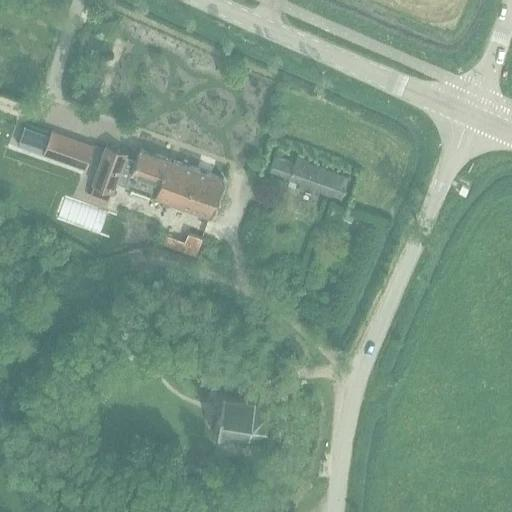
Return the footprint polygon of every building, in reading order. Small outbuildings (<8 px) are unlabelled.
[(84,168),(92,145),(51,130),(43,153),(84,168)] [(116,182),(209,215),(222,178),(139,148),(136,159),(125,155),(127,151),(106,144),(92,183),(113,191),(116,182)] [(308,162),(308,160),(296,156),(294,162),(274,155),(269,169),(289,176),(288,177),(341,197),(348,177),(308,162)] [(336,325),(339,318),(330,314),(327,321),(336,325)] [(265,409),(270,408),(269,404),(264,406),(256,398),(258,394),(253,392),(252,395),(241,394),(242,390),(237,389),(237,394),(224,392),(225,388),(220,387),(213,431),(217,432),(218,427),(231,429),(230,433),(235,434),(235,430),(245,431),(246,435),(251,435),(250,431),(262,426),(266,429),(268,426),(263,423),(265,409)]
